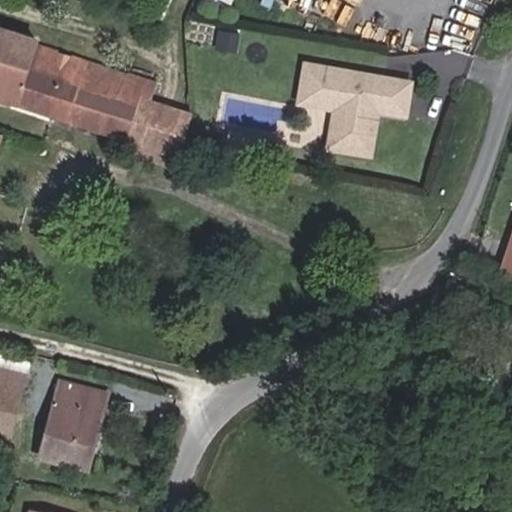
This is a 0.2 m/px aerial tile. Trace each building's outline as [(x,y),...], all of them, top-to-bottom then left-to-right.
[(156,85),(35,47),(37,41),(0,29),(0,61),(60,80),(138,105),(149,108),(156,85)] [(237,51),(240,34),(218,31),(215,47),(237,51)] [(0,99),(49,115),(60,80),(0,61),(0,99)] [(405,116),(411,83),(305,64),(299,103),(334,110),(344,111),(350,119),(348,130),(339,128),(335,150),(370,156),(377,111),(405,116)] [(127,140),(138,105),(60,80),(49,115),(127,140)] [(177,156),(188,121),(149,108),(138,105),(127,140),(177,156)] [(348,130),(350,119),(344,111),(334,110),(328,149),(335,150),(339,128),(348,130)] [(257,165),(262,141),(230,135),(229,142),(227,153),(226,159),(257,165)] [(177,156),(127,140),(123,152),(173,168),(177,156)] [(227,153),(229,142),(222,141),(220,151),(227,153)] [(0,366),(27,373),(31,358),(0,350),(0,366)] [(0,445),(8,447),(27,373),(0,366),(0,445)] [(89,439),(101,393),(59,382),(39,458),(59,463),(62,452),(91,460),(96,441),(89,439)] [(96,441),(108,394),(101,393),(89,439),(96,441)] [(88,471),(91,460),(62,452),(59,463),(88,471)]
